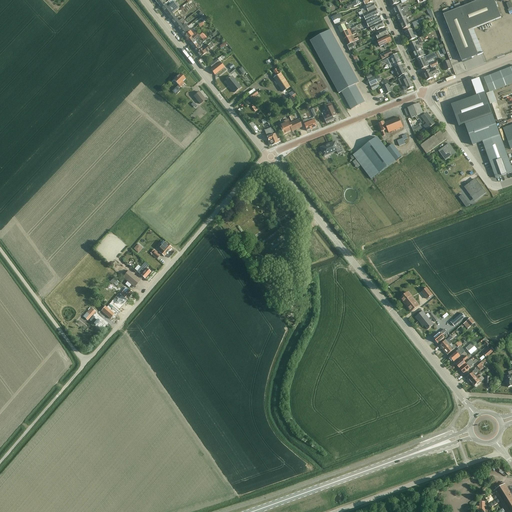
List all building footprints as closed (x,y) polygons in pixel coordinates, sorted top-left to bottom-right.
[(161,7),(168,17),(172,14),(179,9),(174,2),(175,1),(173,0),(169,0),(166,3),(161,7)] [(469,31),(502,18),(494,0),(480,0),(444,15),(461,57),(461,56),(463,60),(468,58),(468,59),(482,54),(481,50),(477,51),(469,31)] [(365,14),(376,9),(373,4),(366,7),(367,10),(363,12),(364,15),(365,14)] [(393,9),(396,15),(403,11),(407,9),(409,9),(408,6),(402,9),(400,6),(393,9)] [(378,15),(376,9),(365,14),(363,15),(365,21),(371,18),(378,15)] [(396,15),(399,22),(406,19),(406,18),(412,16),(410,12),(409,13),(407,9),(403,11),(396,15)] [(168,17),(176,27),(180,24),(184,21),(182,19),(178,22),(172,14),(168,17)] [(370,27),(382,22),(379,16),(366,22),(369,28),(370,27)] [(406,19),(399,22),(403,30),(410,26),(406,19)] [(384,27),(382,22),(370,27),(372,31),(377,29),(377,30),(384,27)] [(180,32),(187,27),(186,24),(182,27),(180,24),(176,27),(180,32)] [(187,27),(180,32),(184,37),(190,32),(187,27)] [(184,37),(187,41),(197,33),(194,29),(190,32),(184,37)] [(376,37),(378,39),(381,38),(388,35),(386,29),(379,32),(380,35),(376,37)] [(351,110),(365,103),(355,85),(359,83),(330,30),(310,41),(339,94),(341,92),(351,110)] [(347,30),(341,33),(344,40),(345,39),(350,36),(352,36),(351,32),(348,33),(347,30)] [(409,42),(416,38),(412,30),(405,33),(409,42)] [(189,43),(198,35),(197,33),(187,41),(189,43)] [(194,49),(201,43),(197,39),(200,37),(198,35),(189,43),(194,49)] [(350,36),(345,39),(348,46),(353,43),(350,36)] [(389,36),(374,43),(375,46),(379,44),(380,47),(384,46),(385,48),(389,47),(387,44),(391,42),(389,36)] [(417,59),(424,56),(417,40),(410,44),(417,59)] [(204,47),(201,43),(194,49),(197,53),(203,48),(204,47)] [(348,46),(351,52),(356,50),(353,43),(348,46)] [(203,48),(197,53),(200,58),(210,50),(207,46),(206,45),(206,46),(204,47),(203,48)] [(393,56),(390,50),(383,54),(385,59),(393,56)] [(425,57),(418,61),(422,69),(429,66),(427,61),(431,59),(431,60),(435,58),(433,53),(425,57)] [(390,68),(401,63),(397,55),(386,60),(390,68)] [(215,61),(210,65),(212,68),(222,60),(221,58),(220,57),(218,59),(215,61)] [(449,61),(443,63),(446,71),(452,69),(449,61)] [(220,62),(210,70),(215,75),(224,68),(220,62)] [(240,65),(237,68),(242,74),(245,71),(240,65)] [(399,77),(406,74),(402,65),(395,69),(399,77)] [(489,93),(511,83),(511,67),(484,78),(489,93)] [(435,69),(432,70),(430,71),(430,70),(423,73),(427,81),(433,78),(432,76),(437,74),(435,69)] [(280,73),(273,78),(283,92),(290,88),(280,73)] [(180,74),(174,81),(178,86),(180,87),(181,88),(184,84),(183,82),(185,80),(183,77),(183,76),(182,75),(181,75),(180,74)] [(406,91),(413,87),(407,76),(402,78),(405,84),(401,85),(403,89),(405,89),(406,91)] [(234,93),(241,88),(232,77),(225,82),(234,93)] [(368,81),(371,87),(377,83),(375,78),(368,81)] [(385,97),(381,88),(375,91),(379,100),(385,97)] [(205,100),(199,92),(194,97),(200,105),(205,100)] [(253,101),(256,99),(254,97),(258,94),(256,92),(249,96),(253,101)] [(485,93),(451,106),(459,126),(465,124),(465,125),(472,145),(482,142),(495,178),(511,172),(511,170),(492,115),(485,93)] [(290,97),(288,98),(292,103),(298,99),(295,94),(290,97)] [(496,102),(490,104),(494,116),(501,114),(496,102)] [(323,117),(326,124),(333,121),(332,118),(336,116),(330,103),(324,106),(329,115),(323,117)] [(420,115),(423,114),(419,104),(408,108),(412,118),(415,117),(420,115)] [(420,115),(415,117),(417,120),(419,119),(421,122),(419,124),(420,127),(431,119),(427,113),(421,117),(420,115)] [(306,131),(316,127),(313,118),(308,120),(307,118),(302,120),(306,131)] [(399,118),(385,123),(387,130),(389,133),(403,127),(399,118)] [(435,124),(432,120),(431,119),(420,127),(421,128),(422,129),(424,127),(426,130),(435,124)] [(292,132),(302,127),(298,120),(290,124),(287,120),(282,122),(283,124),(279,126),(283,135),(291,131),(292,132)] [(383,136),(386,135),(385,135),(384,131),(387,130),(385,123),(384,122),(378,124),(381,132),(383,136)] [(511,149),(511,125),(503,129),(511,150),(511,149)] [(277,140),(276,136),(275,134),(273,135),(271,129),(265,132),(268,137),(267,138),(269,141),(268,142),(270,146),(271,145),(272,146),(278,143),(280,142),(279,140),(277,140)] [(440,132),(432,138),(421,146),(426,154),(446,140),(440,132)] [(408,139),(407,136),(406,135),(402,137),(403,139),(397,141),(399,146),(405,144),(404,140),(408,139)] [(359,151),(353,156),(371,180),(378,174),(379,173),(395,161),(386,149),(377,137),(361,149),(359,151)] [(325,146),(320,148),(323,154),(324,155),(328,153),(329,153),(330,154),(336,151),(338,154),(343,152),(340,145),(336,146),(335,142),(328,145),(328,144),(325,146)] [(396,161),(401,157),(392,144),(386,149),(396,161)] [(445,160),(455,153),(449,144),(438,151),(445,160)] [(414,153),(420,149),(418,145),(411,149),(414,153)] [(475,180),(464,187),(471,197),(476,194),(479,198),(485,193),(482,189),(475,180)] [(462,194),(458,197),(465,207),(466,207),(468,206),(470,204),(462,194)] [(161,250),(159,253),(164,257),(171,248),(167,244),(167,245),(165,242),(159,249),(161,250)] [(154,250),(150,254),(152,255),(156,259),(160,255),(155,251),(154,250)] [(145,279),(151,272),(147,269),(149,266),(145,263),(137,272),(145,279)] [(134,287),(140,281),(128,271),(123,278),(127,282),(131,285),(134,287)] [(126,288),(120,295),(126,300),(132,293),(129,290),(128,290),(127,289),(126,289),(126,288)] [(421,292),(427,299),(432,295),(427,288),(421,292)] [(419,306),(408,292),(400,299),(411,312),(419,306)] [(110,319),(114,315),(105,307),(101,311),(110,319)] [(88,321),(95,312),(91,308),(83,316),(88,321)] [(433,325),(432,323),(430,321),(432,319),(435,322),(437,320),(432,314),(430,316),(431,317),(429,319),(426,316),(423,311),(415,317),(422,325),(423,324),(427,330),(433,325)] [(462,313),(451,323),(454,326),(465,317),(462,313)] [(442,335),(446,332),(444,330),(433,339),(438,344),(444,338),(442,335)] [(449,338),(440,346),(441,348),(443,351),(450,345),(451,344),(449,341),(451,340),(453,338),(451,336),(449,338)] [(450,345),(443,351),(445,353),(446,353),(448,355),(456,348),(457,349),(459,346),(457,343),(454,345),(453,346),(451,344),(450,345)] [(474,347),(469,352),(471,355),(477,350),(474,347)] [(491,347),(484,354),(486,358),(494,351),(491,347)] [(458,354),(462,350),(460,348),(456,352),(449,357),(454,362),(460,357),(458,354)] [(460,369),(466,364),(464,362),(468,358),(466,356),(456,365),(460,369)] [(470,360),(466,364),(460,369),(463,374),(470,369),(473,366),(472,365),(473,364),(470,360)] [(467,378),(471,382),(477,377),(475,375),(476,375),(475,374),(478,372),(476,369),(472,372),(473,373),(467,378)] [(477,377),(471,382),(474,386),(480,382),(481,382),(484,379),(482,376),(478,379),(477,377)] [(511,511),(511,495),(505,484),(494,491),(495,493),(498,498),(506,511),(511,511)]
